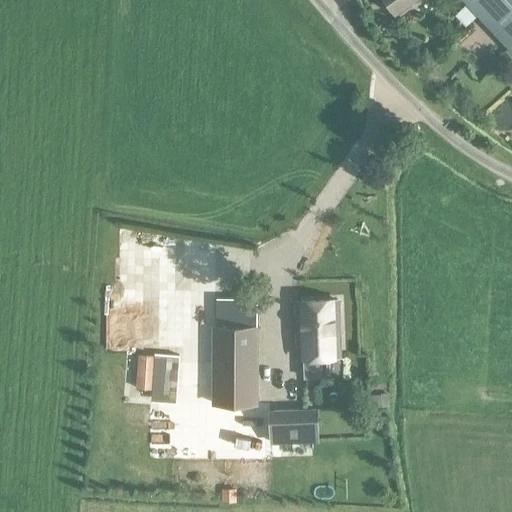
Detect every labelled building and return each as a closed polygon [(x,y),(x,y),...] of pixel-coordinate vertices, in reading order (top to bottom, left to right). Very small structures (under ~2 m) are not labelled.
[(387,0),(397,13),(415,0),(387,0)] [(511,0),(464,0),(511,51),(511,0)] [(474,79),(490,99),(511,83),(495,63),(474,79)] [(339,356),(337,300),(297,301),(299,357),(304,357),(305,377),(321,376),(321,356),(339,356)] [(117,320),(117,339),(171,340),(171,321),(117,320)] [(214,326),(214,403),(256,403),(256,326),(239,326),(217,326),(214,326)] [(154,355),(152,388),(176,390),(178,356),(154,355)] [(389,394),(371,395),(371,406),(389,406),(389,394)] [(317,440),(316,409),(270,411),(272,442),(317,440)] [(230,484),(216,486),(217,498),(232,497),(230,484)]
